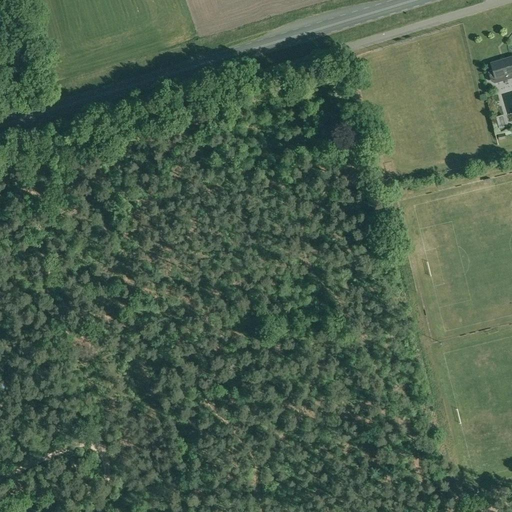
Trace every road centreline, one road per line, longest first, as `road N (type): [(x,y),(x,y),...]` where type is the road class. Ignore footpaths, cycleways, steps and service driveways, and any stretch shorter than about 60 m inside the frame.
road 1 (unclassified): [(0,151),(499,0)]
road 2 (primary): [(0,125),(414,0)]
